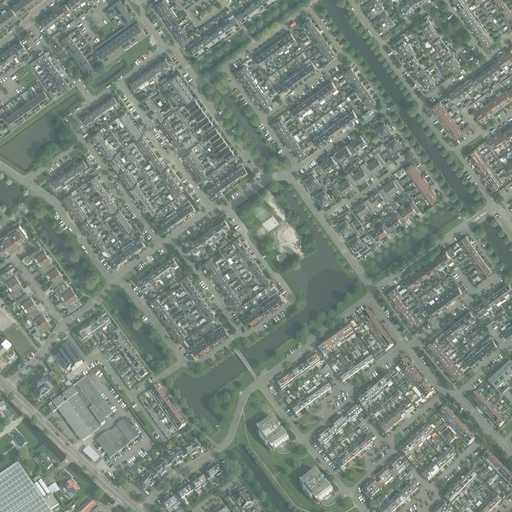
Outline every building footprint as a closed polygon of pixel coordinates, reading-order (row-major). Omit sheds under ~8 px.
[(70,0),(66,3),(73,12),(78,9),(70,0)] [(82,6),(77,0),(70,0),(78,9),(82,6)] [(133,18),(130,14),(133,12),(131,10),(129,12),(124,6),(127,4),(125,1),(122,3),(119,0),(111,6),(124,24),(133,18)] [(158,10),(166,4),(168,3),(165,0),(161,0),(154,5),(158,10)] [(260,8),(261,9),(264,7),(259,0),(257,0),(254,2),(259,9),(260,8)] [(365,6),(366,7),(366,8),(368,11),(379,3),(376,0),(368,0),(367,1),(368,3),(365,6)] [(410,12),(417,7),(411,0),(409,0),(408,1),(407,0),(405,0),(402,1),(410,12)] [(468,3),(465,0),(462,0),(456,5),(459,9),(467,4),(468,3)] [(502,0),(497,0),(492,4),(495,8),(504,2),(502,0)] [(22,11),(26,8),(21,1),(16,3),(22,11)] [(397,9),(403,18),(410,12),(402,1),(399,5),(400,7),(397,9)] [(259,9),(254,2),(250,6),(255,13),(259,11),(258,10),(259,9)] [(505,4),(506,4),(504,2),(495,8),(498,12),(499,11),(507,6),(505,4)] [(16,3),(12,7),(17,14),(22,11),(16,3)] [(371,14),(372,16),(376,13),(377,16),(385,10),(382,6),(381,7),(379,3),(368,11),(371,14)] [(71,13),(65,4),(61,7),(66,15),(69,13),(69,14),(71,14),(71,13)] [(161,14),(170,8),(166,4),(158,10),(161,14)] [(462,13),(469,8),(467,4),(459,9),(462,13)] [(252,15),(252,16),(255,13),(250,6),(245,9),(250,16),(252,15)] [(508,8),(507,6),(499,11),(502,16),(510,10),(508,8)] [(66,15),(61,7),(56,10),(62,18),(66,15)] [(16,16),(11,8),(7,11),(12,19),(16,16)] [(164,19),(173,12),(170,8),(161,14),(164,19)] [(471,13),(473,12),(469,8),(462,13),(465,18),(471,13)] [(241,12),(246,19),(250,16),(245,9),(241,12)] [(52,13),(58,21),(62,18),(56,10),(52,13)] [(376,20),(377,22),(376,22),(379,26),(389,18),(387,15),(388,14),(385,10),(377,16),(379,18),(376,20)] [(511,13),(510,10),(502,16),(505,20),(511,14),(511,13)] [(2,14),(8,22),(12,19),(7,11),(2,14)] [(471,13),(465,18),(468,22),(477,15),(474,11),(473,12),(471,13)] [(167,23),(177,16),(173,12),(164,19),(167,23)] [(247,20),(246,19),(241,12),(236,15),(241,22),(243,21),(243,22),(247,20)] [(58,21),(52,13),(48,16),(54,24),(58,21)] [(471,26),(480,19),(477,15),(468,22),(471,26)] [(50,27),(54,24),(48,16),(44,19),(50,27)] [(239,24),(234,17),(229,20),(235,28),(238,26),(238,25),(239,24)] [(234,27),(235,28),(229,20),(227,18),(223,21),(230,30),(234,27)] [(396,25),(393,21),(392,21),(389,18),(379,26),(381,29),(382,29),(383,30),(386,28),(388,30),(396,25)] [(48,30),(50,28),(50,27),(44,19),(40,22),(46,31),(48,30)] [(301,25),(305,29),(313,24),(309,19),(301,25)] [(427,19),(419,25),(424,32),(433,26),(427,19)] [(474,30),(481,24),(483,24),(480,19),(471,26),(474,30)] [(175,20),(168,25),(171,29),(178,24),(175,20)] [(229,32),(229,31),(230,30),(223,21),(225,24),(221,27),(226,34),(229,32)] [(145,34),(141,27),(138,23),(98,52),(105,62),(145,34)] [(181,28),(178,24),(171,29),(174,33),(181,28)] [(305,29),(303,31),(306,35),(316,28),(313,24),(305,29)] [(484,28),(481,24),(474,30),(477,34),(484,28)] [(430,39),(438,33),(433,26),(424,32),(429,39),(430,39)] [(181,28),(174,33),(177,37),(184,32),(186,31),(183,27),(181,28)] [(222,36),(223,37),(226,34),(221,27),(216,30),(215,28),(221,37),(222,36)] [(221,39),(220,38),(221,37),(215,28),(211,31),(218,41),(221,39)] [(309,39),(311,38),(319,32),(316,28),(306,35),(309,39)] [(484,28),(477,34),(480,38),(487,33),(484,28)] [(218,41),(211,31),(206,35),(213,43),(217,40),(218,41)] [(182,40),(187,36),(184,32),(177,37),(180,42),(182,40)] [(314,42),(322,37),(319,32),(311,38),(314,42)] [(297,42),(290,33),(285,36),(291,44),(294,42),(294,43),(295,43),(297,42)] [(433,48),(435,46),(443,40),(438,33),(430,39),(429,39),(428,40),(433,48)] [(483,42),(489,38),(490,37),(487,33),(480,38),(483,42)] [(72,39),(69,35),(62,40),(65,44),(72,39)] [(213,43),(206,35),(202,38),(209,47),(212,45),(211,44),(213,43)] [(291,44),(285,36),(281,39),(287,47),(291,44)] [(400,39),(393,44),(398,51),(407,45),(409,43),(405,37),(403,36),(402,38),(401,38),(400,39)] [(322,37),(314,42),(317,47),(325,41),(322,37)] [(198,41),(199,42),(204,49),(205,48),(206,49),(209,47),(202,38),(198,41)] [(483,42),(486,47),(492,42),(489,38),(483,42)] [(75,43),(73,40),(72,39),(65,44),(68,49),(75,43)] [(281,39),(280,40),(277,43),(282,50),(284,52),(288,49),(287,47),(281,39)] [(438,51),(446,45),(443,40),(435,46),(438,51)] [(20,41),(16,44),(22,53),(26,50),(20,41)] [(321,51),(328,46),(325,41),(317,47),(321,51)] [(203,51),(203,50),(204,49),(199,42),(195,46),(193,43),(200,53),(203,51)] [(68,49),(71,53),(78,47),(75,43),(68,49)] [(196,55),(197,56),(200,53),(193,43),(188,46),(190,49),(188,51),(191,55),(193,53),(195,56),(196,55)] [(272,46),(278,53),(282,50),(277,43),(272,46)] [(409,43),(407,45),(398,51),(404,58),(412,52),(414,50),(409,43)] [(21,54),(22,53),(16,44),(11,47),(17,55),(20,53),(21,54)] [(443,58),(451,52),(446,45),(438,51),(443,58)] [(278,53),(272,46),(268,49),(274,57),(278,53)] [(324,56),(332,50),(328,46),(321,51),(324,56)] [(15,58),(14,57),(17,55),(11,47),(7,50),(14,59),(15,58)] [(74,57),(81,52),(78,47),(71,53),(74,57)] [(274,57),(268,49),(264,52),(269,60),(274,57)] [(11,59),(12,60),(14,59),(7,50),(3,53),(9,61),(11,59)] [(327,60),(335,54),(332,50),(324,56),(327,60)] [(77,61),(84,56),(81,52),(74,57),(77,61)] [(269,60),(264,52),(259,55),(265,63),(269,60)] [(417,59),(412,52),(404,58),(409,65),(417,59)] [(448,65),(456,59),(451,52),(443,58),(448,65)] [(3,53),(0,55),(0,57),(6,65),(10,62),(9,61),(3,53)] [(34,61),(38,65),(38,64),(48,58),(44,53),(34,61)] [(506,53),(502,56),(507,63),(511,60),(506,53)] [(255,58),(260,66),(265,63),(259,55),(255,58)] [(80,65),(87,60),(84,56),(77,61),(80,65)] [(503,67),(503,66),(507,63),(502,56),(497,59),(498,61),(499,61),(503,67)] [(43,68),(51,62),(48,58),(38,64),(39,66),(41,65),(43,68)] [(167,62),(165,58),(160,62),(167,71),(171,67),(174,65),(171,62),(170,61),(169,61),(168,61),(167,62)] [(420,63),(417,59),(409,65),(412,69),(420,63)] [(453,72),(461,66),(456,59),(448,65),(453,72)] [(83,69),(90,64),(87,60),(80,65),(83,69)] [(316,68),(310,61),(306,64),(311,72),(316,68)] [(498,61),(494,64),(499,71),(504,68),(503,66),(503,67),(499,61),(498,61)] [(45,73),(54,66),(51,62),(43,68),(45,71),(44,71),(45,73)] [(167,71),(160,62),(156,65),(161,72),(165,69),(167,71)] [(425,70),(420,63),(412,69),(417,76),(425,70)] [(86,74),(93,68),(90,64),(83,69),(86,74)] [(311,72),(306,64),(301,67),(307,75),(311,72)] [(499,71),(494,64),(490,67),(495,74),(499,71)] [(161,72),(156,65),(152,68),(157,75),(161,72)] [(49,76),(57,70),(54,66),(45,73),(46,74),(47,73),(49,76)] [(244,66),(235,72),(239,77),(249,70),(246,67),(244,66)] [(307,75),(301,67),(297,71),(302,78),(307,75)] [(495,74),(490,67),(485,70),(491,78),(495,74)] [(154,80),(158,77),(157,75),(152,68),(147,71),(154,80)] [(351,68),(343,73),(347,78),(354,72),(351,68)] [(51,81),(60,75),(57,70),(49,76),(51,79),(50,80),(51,81)] [(239,77),(242,81),(252,74),(249,70),(239,77)] [(425,70),(417,76),(422,83),(432,77),(429,73),(427,74),(425,70)] [(491,78),(485,70),(481,74),(486,81),(491,78)] [(148,81),(149,83),(154,80),(147,71),(143,74),(148,81)] [(302,78),(297,71),(293,74),(298,81),(302,78)] [(347,78),(350,82),(358,77),(354,72),(347,78)] [(148,81),(143,74),(139,77),(144,84),(148,81)] [(252,74),(242,81),(245,86),(253,80),(255,79),(252,74)] [(298,81),(293,74),(288,77),(294,84),(298,81)] [(477,77),(482,84),(486,81),(481,74),(477,77)] [(55,85),(63,79),(60,75),(51,81),(52,83),(53,82),(55,85)] [(177,75),(168,81),(171,85),(180,79),(177,75)] [(144,84),(139,77),(134,81),(139,87),(144,84)] [(294,84),(288,77),(284,80),(289,87),(294,84)] [(353,86),(353,87),(361,81),(358,77),(350,82),(348,83),(351,88),(353,86)] [(433,81),(434,80),(432,77),(422,83),(427,91),(428,90),(431,88),(434,86),(435,85),(433,81)] [(476,86),(477,87),(482,84),(477,77),(472,80),(476,86)] [(472,80),(471,78),(467,82),(472,89),(476,86),(477,87),(476,86),(472,80)] [(57,90),(66,83),(63,79),(55,85),(57,88),(56,88),(57,90)] [(172,91),(183,83),(180,79),(171,85),(174,90),(172,91)] [(245,86),(248,90),(256,84),(258,83),(255,79),(253,80),(245,86)] [(285,91),(289,87),(284,80),(280,83),(285,91)] [(140,89),(139,88),(139,87),(134,81),(129,84),(132,87),(131,88),(130,90),(133,94),(140,89)] [(339,91),(332,81),(327,85),(333,92),(334,94),(339,91)] [(354,92),(364,85),(361,81),(353,87),(356,91),(354,92)] [(472,89),(467,82),(462,85),(468,92),(472,89)] [(59,90),(61,93),(69,87),(66,83),(57,90),(58,91),(59,90)] [(176,92),(178,94),(186,88),(183,83),(172,91),(174,93),(176,92)] [(275,87),(280,94),(285,91),(280,83),(275,87)] [(252,94),(259,89),(256,84),(248,90),(252,94)] [(333,92),(327,85),(323,88),(328,96),(333,92)] [(354,92),(358,96),(367,90),(364,85),(354,92)] [(468,92),(462,85),(458,88),(463,95),(468,92)] [(259,89),(252,94),(255,99),(262,93),(265,91),(262,87),(259,89)] [(178,94),(181,98),(189,92),(186,88),(178,94)] [(330,98),(328,96),(323,88),(318,91),(325,101),(330,98)] [(463,95),(458,88),(454,91),(460,99),(464,96),(463,95)] [(358,96),(361,101),(362,100),(370,94),(367,90),(358,96)] [(507,92),(506,90),(502,93),(507,100),(511,97),(511,98),(511,97),(507,92)] [(44,101),(49,98),(43,91),(39,94),(44,101)] [(325,101),(318,91),(314,94),(321,104),(325,101)] [(460,100),(459,99),(460,99),(454,91),(449,94),(454,101),(456,103),(460,100)] [(496,94),(497,96),(503,103),(507,100),(502,93),(500,91),(496,94)] [(181,102),(182,104),(193,97),(189,92),(181,98),(182,101),(181,102)] [(268,96),(266,98),(262,93),(255,99),(258,103),(268,96)] [(39,94),(35,97),(40,104),(44,101),(39,94)] [(321,104),(314,94),(310,97),(317,107),(321,104)] [(373,98),(370,94),(362,100),(366,104),(373,98)] [(148,95),(141,100),(144,105),(151,100),(148,95)] [(108,99),(113,106),(114,108),(115,107),(115,106),(115,105),(118,103),(120,102),(117,98),(116,98),(115,98),(113,96),(108,99)] [(272,103),(271,101),(268,96),(258,103),(261,108),(264,106),(265,108),(272,103)] [(503,103),(497,96),(493,99),(498,107),(503,103)] [(36,107),(40,104),(35,97),(31,100),(36,107)] [(317,107),(310,97),(305,100),(312,110),(317,107)] [(184,106),(187,110),(189,109),(197,103),(194,98),(184,106)] [(366,104),(369,109),(377,103),(373,98),(366,104)] [(113,106),(108,99),(104,102),(109,109),(113,106)] [(498,107),(493,99),(489,103),(494,110),(498,107)] [(32,110),(36,107),(31,100),(27,103),(32,110)] [(148,109),(154,104),(151,100),(144,105),(148,109)] [(312,110),(305,100),(301,104),(307,111),(311,108),(312,110)] [(454,138),(455,137),(455,139),(463,133),(461,131),(440,101),(432,107),(454,138)] [(109,109),(104,102),(100,106),(105,112),(109,109)] [(28,113),(32,110),(27,103),(22,106),(28,113)] [(190,115),(193,113),(200,107),(197,103),(189,109),(187,110),(190,115)] [(489,113),(490,113),(494,110),(489,103),(484,106),(485,108),(485,107),(489,113)] [(151,114),(158,109),(154,104),(148,109),(151,114)] [(307,111),(301,104),(297,107),(302,115),(307,111)] [(22,106),(18,109),(24,116),(28,113),(22,106)] [(105,112),(100,106),(95,109),(100,116),(105,112)] [(193,113),(196,117),(204,112),(200,107),(193,113)] [(303,116),(302,115),(297,107),(292,110),(298,118),(301,116),(301,117),(303,116)] [(485,107),(485,108),(481,111),(486,118),(491,114),(490,113),(489,113),(485,107)] [(19,119),(24,116),(18,109),(14,112),(19,119)] [(100,116),(95,109),(91,112),(96,119),(100,116)] [(154,118),(161,113),(158,109),(151,114),(154,118)] [(353,120),(357,117),(352,110),(348,113),(353,120)] [(476,114),(482,121),(486,118),(481,111),(476,114)] [(15,122),(19,119),(14,112),(10,115),(15,122)] [(96,119),(91,112),(86,115),(91,122),(96,119)] [(125,112),(118,117),(121,122),(128,117),(125,112)] [(199,122),(207,116),(204,112),(196,117),(194,119),(197,123),(199,122)] [(344,116),(343,116),(348,123),(353,120),(348,113),(347,113),(346,112),(343,115),(344,116)] [(157,122),(164,117),(161,113),(154,118),(157,122)] [(6,118),(11,125),(15,122),(10,115),(6,118)] [(93,124),(91,122),(86,115),(82,118),(88,127),(93,124)] [(275,122),(273,124),(276,129),(284,123),(281,119),(282,118),(282,117),(282,116),(281,115),(274,120),(275,122)] [(210,120),(207,116),(199,122),(202,126),(210,120)] [(344,126),(348,123),(343,116),(339,119),(344,126)] [(128,117),(121,122),(124,126),(131,121),(128,117)] [(168,117),(158,124),(162,129),(169,124),(169,123),(171,122),(168,117)] [(337,117),(333,120),(340,130),(344,126),(339,119),(337,117)] [(202,126),(200,127),(203,132),(204,131),(205,132),(207,131),(206,130),(213,125),(210,120),(202,126)] [(334,122),(330,125),(335,133),(340,130),(333,120),(334,122)] [(131,121),(124,126),(127,131),(134,126),(131,121)] [(279,133),(287,127),(284,123),(276,129),(279,133)] [(375,132),(377,131),(379,134),(389,127),(387,124),(386,125),(384,123),(379,127),(377,124),(372,128),(375,132)] [(172,128),(169,124),(162,129),(165,133),(172,128)] [(326,129),(331,136),(335,133),(330,125),(326,129)] [(134,126),(127,131),(130,135),(137,130),(134,126)] [(172,128),(165,133),(168,137),(175,132),(177,131),(174,126),(172,128)] [(218,132),(215,127),(207,133),(210,137),(210,138),(218,132)] [(283,137),(290,132),(287,127),(279,133),(283,137)] [(381,137),(379,138),(383,143),(388,139),(386,136),(391,132),(390,130),(391,130),(389,127),(379,134),(381,137)] [(321,132),(327,139),(331,136),(326,129),(321,132)] [(134,139),(141,134),(137,130),(130,135),(134,139)] [(507,130),(502,133),(508,140),(511,137),(507,130)] [(98,131),(91,136),(94,141),(101,136),(98,131)] [(178,137),(175,132),(168,137),(171,142),(178,137)] [(211,144),(213,142),(214,142),(221,136),(218,132),(210,138),(210,137),(208,139),(211,144)] [(286,142),(294,136),(290,132),(283,137),(286,142)] [(327,139),(321,132),(317,135),(322,142),(327,139)] [(360,135),(358,136),(358,135),(355,137),(361,146),(366,143),(367,144),(369,142),(363,133),(361,135),(360,135)] [(498,136),(496,133),(492,137),(499,146),(503,143),(498,136)] [(502,133),(498,136),(503,143),(505,146),(509,143),(508,140),(502,133)] [(180,135),(178,137),(171,142),(174,146),(181,141),(180,138),(182,137),(180,135)] [(312,138),(318,146),(322,142),(317,135),(312,138)] [(105,140),(104,140),(101,136),(94,141),(98,145),(105,140)] [(142,136),(135,141),(133,143),(136,147),(145,141),(142,136)] [(217,146),(224,141),(221,136),(214,142),(217,146)] [(289,146),(297,141),(294,136),(286,142),(289,146)] [(355,153),(358,151),(357,150),(361,146),(355,137),(352,139),(353,140),(351,142),(349,144),(355,153)] [(487,140),(494,150),(499,146),(492,137),(487,140)] [(385,146),(387,145),(390,149),(400,142),(398,139),(397,140),(395,138),(390,142),(388,139),(383,143),(385,146)] [(109,144),(105,140),(98,145),(101,150),(110,143),(109,144)] [(139,152),(148,145),(145,141),(136,147),(139,152)] [(219,151),(220,151),(228,145),(224,141),(217,146),(219,149),(217,150),(219,151)] [(300,145),(297,141),(289,146),(292,151),(300,145)] [(392,152),(390,153),(394,158),(399,154),(397,152),(402,148),(401,145),(402,145),(400,142),(390,149),(392,152)] [(113,147),(110,143),(101,150),(104,154),(113,147)] [(300,145),(292,151),(295,155),(303,149),(305,147),(302,143),(300,145)] [(344,147),(343,146),(340,148),(347,157),(352,153),(352,154),(355,153),(349,144),(346,146),(346,145),(344,147)] [(142,156),(151,149),(148,145),(139,152),(142,156)] [(228,145),(220,151),(223,155),(231,149),(228,145)] [(113,147),(104,154),(107,159),(116,152),(113,147)] [(469,158),(470,158),(471,159),(481,152),(477,147),(467,155),(469,158)] [(343,161),(342,160),(347,157),(340,148),(338,150),(338,151),(336,152),(337,153),(334,155),(338,160),(340,163),(343,161)] [(145,160),(155,154),(151,149),(142,156),(145,160)] [(226,160),(234,154),(231,149),(223,155),(226,160)] [(308,156),(306,154),(303,149),(295,155),(299,159),(301,158),(303,160),(308,156)] [(376,158),(372,161),(379,170),(383,167),(383,166),(385,164),(377,153),(376,150),(375,151),(376,153),(374,155),(376,158)] [(190,152),(182,157),(186,162),(195,155),(192,151),(190,152)] [(484,156),(482,154),(481,152),(471,159),(472,160),(471,161),(473,164),(481,158),(484,156)] [(151,163),(158,158),(155,154),(145,160),(146,161),(148,159),(151,163)] [(108,160),(112,165),(119,160),(115,155),(108,160)] [(186,162),(189,166),(199,159),(195,155),(186,162)] [(329,157),(329,156),(326,158),(332,167),(337,164),(335,161),(338,160),(334,155),(332,156),(331,156),(329,157)] [(484,156),(481,158),(473,164),(475,167),(476,166),(477,168),(487,161),(484,156)] [(119,160),(112,165),(115,169),(122,164),(124,163),(121,158),(119,160)] [(154,168),(161,163),(158,158),(151,163),(154,168)] [(322,163),(320,165),(326,174),(328,172),(328,171),(332,167),(326,158),(323,160),(324,161),(322,163)] [(202,164),(199,159),(189,166),(192,171),(202,164)] [(84,162),(83,160),(78,163),(85,172),(84,171),(91,166),(87,160),(84,162)] [(368,164),(366,162),(363,164),(371,174),(373,172),(374,173),(379,170),(372,161),(368,164)] [(479,173),(490,165),(487,161),(477,168),(478,169),(477,169),(479,173)] [(83,173),(85,172),(78,163),(74,166),(79,173),(82,171),(83,173)] [(152,169),(155,174),(157,173),(157,172),(164,167),(161,163),(154,168),(152,169)] [(118,174),(125,168),(122,164),(115,169),(118,174)] [(205,168),(202,164),(192,171),(195,175),(202,170),(205,168)] [(360,166),(362,168),(357,172),(364,181),(369,177),(368,176),(371,174),(363,164),(360,166)] [(412,164),(405,169),(409,175),(418,169),(414,165),(413,166),(412,164)] [(247,172),(242,165),(237,168),(243,175),(247,172)] [(482,176),(483,175),(484,176),(493,169),(490,165),(479,173),(482,176)] [(76,178),(80,175),(79,173),(74,166),(69,169),(76,178)] [(121,178),(128,173),(125,168),(118,174),(121,178)] [(243,175),(237,168),(233,171),(238,178),(243,175)] [(69,169),(65,172),(72,181),(76,178),(69,169)] [(160,180),(160,181),(169,174),(166,169),(159,174),(158,174),(157,175),(160,180)] [(409,175),(413,181),(420,176),(419,174),(421,173),(418,169),(409,175)] [(496,174),(495,171),(493,169),(484,176),(484,177),(483,178),(486,181),(496,174)] [(195,175),(199,180),(206,174),(202,170),(195,175)] [(306,183),(305,183),(307,186),(317,179),(313,174),(315,173),(313,170),(308,174),(310,177),(304,180),(306,183)] [(229,174),(234,182),(238,178),(233,171),(229,174)] [(359,183),(359,184),(364,181),(357,172),(354,174),(351,171),(348,174),(356,185),(359,183)] [(67,185),(72,181),(65,172),(61,176),(66,182),(66,183),(67,185)] [(124,182),(131,177),(128,173),(121,178),(124,182)] [(169,174),(160,181),(163,185),(172,178),(169,174)] [(224,178),(230,185),(234,182),(229,174),(224,178)] [(354,188),(353,187),(356,185),(348,174),(345,176),(347,179),(343,182),(350,191),(354,188)] [(488,185),(489,184),(490,185),(500,178),(496,174),(486,181),(488,185)] [(66,183),(66,182),(61,176),(56,179),(61,186),(66,183)] [(95,176),(87,182),(91,186),(98,181),(95,176)] [(417,187),(426,180),(423,176),(421,177),(420,176),(413,181),(417,187)] [(127,187),(135,182),(131,177),(124,182),(127,187)] [(167,189),(176,183),(172,178),(163,185),(165,184),(167,186),(166,187),(167,189)] [(220,181),(225,188),(230,185),(224,178),(220,181)] [(503,183),(500,178),(490,185),(491,186),(490,187),(492,190),(503,183)] [(52,182),(57,189),(61,186),(56,179),(52,182)] [(322,182),(320,184),(317,179),(307,186),(309,189),(310,188),(311,190),(317,186),(319,189),(324,185),(322,182)] [(396,179),(393,181),(393,180),(388,183),(395,192),(398,189),(401,192),(404,190),(396,179)] [(419,189),(421,192),(429,187),(428,186),(429,185),(426,180),(417,187),(416,188),(417,190),(419,189)] [(101,185),(98,181),(91,186),(94,190),(101,185)] [(216,184),(221,191),(225,188),(220,181),(216,184)] [(341,196),(344,194),(345,195),(350,191),(343,182),(339,185),(337,182),(333,184),(341,196)] [(168,191),(170,190),(172,192),(179,187),(176,183),(167,189),(168,191)] [(316,199),(318,201),(328,194),(326,191),(327,190),(325,187),(328,185),(326,183),(324,185),(319,189),(321,192),(315,196),(317,198),(316,199)] [(383,186),(384,187),(381,189),(389,200),(393,198),(391,195),(395,192),(388,183),(383,186)] [(136,184),(129,189),(132,194),(141,188),(141,187),(140,189),(136,184)] [(211,187),(216,194),(221,191),(216,184),(211,187)] [(94,190),(97,195),(104,190),(101,185),(94,190)] [(173,198),(182,192),(179,187),(172,192),(173,195),(171,196),(173,198)] [(207,190),(212,198),(216,194),(211,187),(207,190)] [(425,198),(434,192),(431,187),(430,188),(429,187),(421,192),(425,198)] [(143,193),(144,192),(141,188),(132,194),(136,198),(143,193)] [(379,191),(378,190),(373,194),(380,203),(384,200),(386,203),(389,200),(381,189),(379,191)] [(107,194),(104,190),(97,195),(100,199),(107,194)] [(143,193),(136,198),(139,203),(146,197),(148,196),(145,191),(144,192),(143,193)] [(437,196),(434,192),(425,198),(423,200),(427,206),(437,198),(436,197),(437,196)] [(111,198),(107,194),(100,199),(103,204),(111,198)] [(333,198),(331,199),(328,194),(318,201),(320,204),(321,203),(322,205),(328,201),(330,204),(335,201),(333,198)] [(369,197),(369,198),(367,200),(375,211),(378,209),(376,206),(380,203),(373,194),(369,197)] [(69,195),(62,200),(65,205),(72,199),(69,195)] [(142,207),(149,202),(146,197),(139,203),(142,207)] [(74,198),(72,200),(72,199),(65,205),(68,209),(77,202),(74,198)] [(111,198),(103,204),(107,208),(114,203),(111,198)] [(195,210),(188,200),(184,203),(191,213),(195,210)] [(364,202),(363,201),(359,204),(365,213),(369,210),(371,213),(375,211),(367,200),(364,202)] [(412,201),(410,203),(411,204),(406,208),(411,215),(416,212),(417,213),(419,211),(412,201)] [(77,202),(68,209),(72,213),(79,208),(81,207),(77,202)] [(155,204),(152,206),(149,202),(142,207),(145,211),(155,204)] [(110,212),(117,207),(114,203),(107,208),(110,212)] [(185,206),(181,209),(186,216),(191,213),(184,203),(183,203),(185,206)] [(148,216),(158,209),(155,204),(145,211),(148,216)] [(363,219),(361,216),(365,213),(359,204),(354,207),(355,208),(352,211),(360,221),(363,219)] [(75,218),(82,213),(79,208),(72,213),(75,218)] [(411,215),(406,208),(399,213),(405,222),(407,220),(406,219),(411,215)] [(181,209),(177,212),(182,219),(186,216),(181,209)] [(119,210),(112,215),(115,220),(122,215),(119,210)] [(171,213),(178,222),(182,219),(177,212),(176,212),(175,210),(171,213)] [(78,222),(85,217),(82,213),(75,218),(78,222)] [(178,222),(171,213),(167,217),(173,226),(178,222)] [(402,223),(405,222),(399,213),(391,218),(397,226),(402,222),(402,223)] [(122,215),(115,220),(118,224),(125,219),(122,215)] [(339,228),(338,229),(340,232),(350,224),(347,221),(349,220),(346,216),(341,219),(343,222),(337,226),(339,228)] [(162,220),(164,221),(163,222),(169,229),(173,226),(167,217),(162,220)] [(390,217),(385,220),(386,222),(384,224),(390,232),(393,230),(392,229),(397,226),(391,218),(390,217)] [(120,230),(129,223),(125,219),(118,224),(117,225),(120,230)] [(87,220),(80,225),(83,230),(90,224),(87,220)] [(230,227),(224,220),(220,223),(225,230),(230,227)] [(162,229),(164,232),(169,229),(163,222),(159,225),(159,224),(158,223),(157,223),(155,223),(154,224),(159,230),(162,229)] [(123,234),(125,233),(132,228),(129,223),(120,230),(123,234)] [(223,236),(221,233),(225,230),(220,223),(215,226),(223,236)] [(94,226),(92,227),(90,224),(83,230),(86,234),(95,228),(94,226)] [(353,226),(352,227),(350,224),(340,232),(342,234),(343,233),(344,236),(350,232),(352,235),(357,231),(353,226)] [(388,234),(390,232),(384,224),(377,229),(382,236),(387,233),(388,234)] [(17,247),(25,241),(25,240),(28,238),(19,226),(16,228),(16,227),(7,233),(7,234),(4,237),(3,236),(0,238),(0,255),(1,257),(4,255),(4,256),(13,249),(16,246),(17,247)] [(215,226),(211,229),(218,239),(223,236),(215,226)] [(98,232),(95,228),(86,234),(89,238),(98,232)] [(214,242),(218,239),(211,229),(207,232),(213,240),(214,242)] [(375,243),(378,241),(377,240),(382,236),(377,229),(369,234),(375,243)] [(357,235),(359,234),(357,231),(352,235),(354,237),(348,241),(350,243),(349,244),(351,247),(361,240),(357,235)] [(98,232),(89,238),(93,243),(100,237),(102,236),(99,232),(98,232)] [(207,232),(202,235),(208,243),(208,244),(209,245),(214,242),(212,241),(213,240),(207,232)] [(135,242),(134,240),(141,249),(145,246),(142,242),(145,240),(141,236),(141,235),(140,235),(139,238),(140,239),(135,242)] [(203,246),(208,243),(202,235),(198,239),(203,246)] [(466,236),(458,242),(461,247),(469,241),(466,236)] [(103,242),(100,237),(93,243),(96,247),(103,242)] [(241,243),(238,238),(228,245),(232,250),(234,248),(241,243)] [(198,239),(194,242),(199,249),(201,251),(205,248),(203,246),(198,239)] [(103,242),(96,247),(99,252),(108,245),(105,240),(103,242)] [(130,243),(136,252),(141,249),(134,240),(130,243)] [(364,241),(362,242),(361,240),(351,247),(353,249),(354,249),(355,251),(357,249),(360,254),(369,248),(364,241)] [(464,251),(472,245),(469,241),(461,247),(464,251)] [(194,242),(189,245),(194,252),(199,249),(194,242)] [(125,246),(132,256),(136,252),(130,243),(125,246)] [(237,252),(245,247),(241,243),(234,248),(237,252)] [(468,256),(476,250),(472,245),(464,251),(462,253),(465,257),(467,256),(468,256)] [(121,250),(122,251),(127,259),(132,256),(125,246),(121,250)] [(31,260),(33,259),(36,263),(47,255),(44,251),(43,252),(40,247),(28,256),(31,260)] [(248,252),(245,247),(237,252),(236,254),(235,254),(238,258),(240,257),(248,252)] [(471,260),(479,254),(476,250),(468,256),(471,260)] [(127,259),(122,251),(118,255),(123,262),(127,259)] [(452,259),(446,251),(441,254),(447,263),(452,259)] [(241,263),(251,256),(248,252),(240,257),(243,261),(241,263)] [(447,263),(441,254),(437,258),(443,266),(447,263)] [(474,264),(482,259),(479,254),(471,260),(474,264)] [(39,267),(37,268),(40,272),(52,264),(49,260),(50,259),(47,255),(36,263),(39,267)] [(123,262),(118,255),(113,258),(119,265),(123,262)] [(244,267),(245,267),(254,260),(251,256),(241,263),(244,267)] [(181,265),(177,259),(175,260),(172,257),(168,260),(173,268),(178,264),(178,265),(179,265),(180,265),(181,265)] [(109,261),(114,268),(119,265),(113,258),(109,261)] [(210,258),(202,264),(206,268),(213,263),(210,258)] [(443,266),(437,258),(432,261),(438,269),(443,266)] [(477,269),(485,263),(482,259),(474,264),(477,269)] [(173,268),(168,260),(164,263),(169,271),(173,268)] [(245,267),(248,271),(257,265),(254,260),(245,267)] [(438,269),(432,261),(428,264),(434,272),(438,269)] [(218,266),(215,262),(213,263),(206,268),(209,273),(216,268),(218,266)] [(170,273),(169,271),(164,263),(159,267),(164,274),(166,276),(170,273)] [(479,274),(488,267),(485,263),(477,269),(476,270),(479,274)] [(56,267),(55,268),(52,264),(40,272),(44,277),(46,275),(49,279),(59,272),(56,267)] [(434,272),(428,264),(424,267),(430,275),(434,272)] [(260,269),(257,265),(248,271),(251,276),(260,269)] [(164,274),(159,267),(155,270),(160,277),(164,274)] [(430,275),(424,267),(419,270),(425,278),(430,275)] [(489,274),(492,272),(488,267),(479,274),(478,275),(481,279),(487,275),(489,274)] [(212,277),(220,272),(216,268),(209,273),(212,277)] [(254,280),(255,280),(263,273),(260,269),(251,276),(254,280)] [(160,277),(155,270),(151,273),(156,280),(160,277)] [(415,273),(421,282),(425,278),(419,270),(415,273)] [(5,284),(7,288),(18,280),(15,276),(14,276),(11,273),(8,275),(6,272),(0,276),(0,279),(4,284),(5,284)] [(61,277),(62,276),(59,272),(49,279),(46,281),(50,278),(53,282),(50,284),(53,288),(64,281),(61,277)] [(215,282),(223,276),(220,272),(212,277),(215,282)] [(146,276),(153,285),(157,282),(156,280),(151,273),(146,276)] [(258,284),(257,285),(267,278),(263,273),(255,280),(258,284)] [(416,285),(421,282),(415,273),(410,277),(416,285)] [(225,274),(223,276),(215,282),(219,286),(226,281),(226,280),(228,279),(225,274)] [(153,285),(146,276),(142,279),(148,288),(153,285),(152,285),(153,285)] [(186,276),(179,281),(182,286),(189,280),(186,276)] [(414,290),(418,287),(416,285),(410,277),(406,280),(414,290)] [(263,288),(270,282),(267,278),(257,285),(260,289),(263,288)] [(144,292),(148,288),(142,279),(137,283),(142,290),(141,290),(142,291),(142,292),(143,292),(144,292)] [(20,285),(21,284),(18,280),(7,288),(10,292),(9,292),(15,299),(21,295),(19,292),(23,289),(20,285)] [(182,286),(185,290),(192,285),(189,280),(182,286)] [(222,290),(229,285),(226,281),(219,286),(222,290)] [(65,282),(54,290),(62,301),(74,293),(71,288),(70,289),(65,282)] [(185,290),(188,294),(196,289),(192,285),(185,290)] [(232,289),(229,285),(222,290),(225,295),(232,289)] [(458,296),(462,293),(457,286),(453,289),(458,296)] [(396,287),(393,289),(387,294),(390,298),(399,292),(396,287)] [(504,287),(500,290),(504,296),(506,298),(510,295),(509,293),(504,287)] [(232,289),(225,295),(228,299),(235,294),(238,292),(235,288),(232,289)] [(199,294),(196,289),(188,294),(191,299),(199,294)] [(458,296),(453,289),(448,292),(453,299),(458,296)] [(500,290),(495,293),(500,299),(501,301),(506,298),(504,296),(500,290)] [(272,295),(274,297),(279,304),(283,301),(278,294),(277,292),(272,295)] [(399,292),(390,298),(393,302),(400,298),(402,296),(399,292)] [(453,299),(448,292),(444,296),(449,303),(453,299)] [(76,298),(77,297),(74,293),(62,301),(70,313),(81,305),(76,298)] [(500,299),(495,293),(491,296),(496,304),(501,301),(500,299)] [(19,306),(20,305),(23,309),(34,301),(31,297),(30,298),(27,294),(16,301),(19,306)] [(191,299),(195,303),(202,298),(199,294),(191,299)] [(231,303),(238,298),(235,294),(228,299),(231,303)] [(449,303),(444,296),(440,299),(445,306),(449,303)] [(496,304),(491,296),(486,299),(491,306),(495,303),(496,304)] [(157,297),(150,302),(153,307),(160,301),(157,297)] [(269,301),(274,307),(279,304),(274,297),(269,301)] [(195,303),(198,308),(205,302),(202,298),(195,303)] [(234,308),(242,303),(238,298),(231,303),(234,308)] [(269,301),(268,298),(263,301),(270,311),(274,307),(269,301)] [(397,307),(403,302),(400,298),(393,302),(397,307)] [(445,306),(440,299),(435,302),(440,309),(445,306)] [(491,306),(486,299),(482,302),(487,309),(491,306)] [(36,306),(37,306),(34,301),(23,309),(26,313),(25,314),(28,318),(39,310),(36,306)] [(156,311),(164,306),(160,301),(153,307),(156,311)] [(266,314),(270,311),(263,301),(259,304),(266,314)] [(208,307),(205,302),(198,308),(201,312),(208,307)] [(400,311),(406,307),(403,302),(397,307),(400,311)] [(440,309),(435,302),(431,305),(436,312),(440,309)] [(488,311),(487,309),(482,302),(478,306),(484,314),(488,311)] [(259,305),(255,308),(256,310),(261,317),(266,314),(259,304),(259,305)] [(426,308),(431,315),(436,312),(431,305),(426,308)] [(159,315),(167,310),(164,306),(156,311),(159,315)] [(479,317),(484,314),(478,306),(473,309),(478,315),(479,317)] [(211,311),(208,307),(201,312),(204,316),(211,311)] [(403,316),(409,311),(406,307),(400,311),(403,316)] [(169,309),(167,310),(159,315),(163,320),(170,314),(168,312),(170,310),(169,309)] [(42,314),(39,310),(28,318),(31,322),(32,322),(35,326),(46,318),(42,314)] [(257,320),(261,317),(256,310),(252,313),(257,320)] [(410,310),(409,311),(403,316),(406,320),(415,314),(414,315),(410,310)] [(207,321),(215,316),(211,311),(204,316),(207,321)] [(368,311),(360,317),(363,321),(371,315),(368,311)] [(472,323),(476,319),(470,311),(465,315),(471,321),(472,323)] [(252,323),(257,320),(252,313),(248,316),(252,323)] [(166,324),(173,319),(170,314),(163,320),(166,324)] [(242,318),(243,320),(248,327),(252,323),(248,316),(247,316),(246,314),(245,315),(245,316),(242,318)] [(418,318),(415,314),(406,320),(409,324),(418,318)] [(111,323),(109,322),(104,315),(100,318),(106,327),(111,323)] [(366,326),(375,320),(371,315),(363,321),(366,326)] [(472,323),(471,321),(465,315),(461,318),(466,324),(468,326),(468,327),(472,323)] [(48,323),(49,322),(46,318),(35,326),(38,330),(34,332),(38,337),(41,335),(40,334),(51,327),(48,323)] [(106,327),(100,318),(95,321),(101,328),(102,330),(107,327),(106,327)] [(413,329),(419,324),(421,323),(418,318),(409,324),(413,329)] [(468,326),(466,324),(461,318),(457,322),(464,329),(468,326)] [(169,328),(176,323),(173,319),(166,324),(169,328)] [(370,330),(378,324),(375,320),(366,326),(370,330)] [(101,328),(95,321),(91,324),(96,331),(101,328)] [(464,329),(457,322),(453,325),(459,333),(464,329)] [(172,333),(179,328),(176,323),(169,328),(172,333)] [(96,331),(91,324),(87,327),(92,335),(96,331)] [(373,334),(381,328),(378,324),(370,330),(373,334)] [(355,334),(348,325),(344,328),(350,338),(355,334)] [(455,336),(459,334),(459,333),(453,325),(449,329),(455,336)] [(507,327),(502,331),(507,338),(511,335),(507,328),(505,325),(505,326),(507,327)] [(228,334),(222,326),(217,329),(224,337),(228,334)] [(92,335),(87,327),(82,331),(87,338),(92,335)] [(172,333),(175,337),(182,332),(179,328),(172,333)] [(344,328),(339,332),(346,341),(350,338),(344,328)] [(376,339),(384,333),(381,328),(373,334),(376,339)] [(219,331),(214,334),(219,341),(224,337),(217,329),(219,331)] [(455,336),(449,329),(445,332),(450,338),(451,340),(452,340),(456,337),(455,336)] [(89,340),(87,338),(82,331),(78,334),(79,336),(77,338),(82,345),(89,340)] [(178,342),(179,342),(186,337),(182,332),(175,337),(178,342)] [(342,344),(346,341),(339,332),(335,335),(341,343),(342,344)] [(379,343),(387,337),(384,333),(376,339),(379,343)] [(215,344),(219,341),(214,334),(210,337),(215,344)] [(119,335),(112,340),(115,345),(122,340),(119,335)] [(336,346),(341,343),(342,344),(341,343),(335,335),(331,338),(336,346)] [(210,347),(215,344),(210,337),(205,340),(210,347)] [(381,348),(390,342),(387,337),(379,343),(377,344),(380,349),(381,348)] [(204,338),(200,341),(206,350),(210,347),(205,340),(204,338)] [(336,346),(331,338),(326,341),(332,349),(336,346)] [(487,342),(493,349),(497,345),(492,338),(487,342)] [(115,345),(117,348),(115,349),(116,350),(118,349),(125,344),(122,340),(115,345)] [(431,351),(438,345),(439,344),(435,340),(427,347),(431,351)] [(493,349),(487,342),(486,340),(481,343),(489,352),(493,349)] [(6,341),(1,346),(7,351),(12,347),(6,341)] [(199,341),(195,344),(202,353),(206,350),(200,341),(199,341)] [(328,352),(332,349),(326,341),(322,344),(328,352)] [(384,350),(385,352),(394,346),(390,342),(381,348),(382,350),(383,350),(384,350)] [(477,347),(479,349),(485,356),(489,352),(481,343),(477,347)] [(60,353),(56,356),(67,371),(71,368),(72,370),(82,363),(69,344),(59,351),(60,353)] [(121,354),(129,348),(125,344),(118,349),(121,354)] [(190,347),(197,357),(202,353),(195,344),(190,347)] [(323,356),(324,357),(329,354),(328,352),(322,344),(317,348),(323,356)] [(431,351),(435,355),(443,348),(439,344),(438,345),(431,351)] [(473,350),(475,352),(481,359),(485,356),(479,349),(477,347),(473,350)] [(122,360),(124,358),(132,353),(129,348),(121,354),(119,355),(122,360)] [(438,359),(445,353),(446,353),(443,348),(435,355),(438,359)] [(363,355),(365,357),(369,364),(374,361),(367,352),(363,355)] [(475,352),(471,356),(476,363),(481,359),(475,352)] [(128,362),(135,357),(132,353),(124,358),(128,362)] [(315,356),(313,353),(309,356),(316,366),(321,362),(321,363),(322,363),(324,361),(318,353),(315,356)] [(441,363),(449,357),(446,353),(445,353),(438,359),(441,363)] [(476,363),(471,356),(469,354),(465,357),(472,366),(476,363)] [(307,362),(304,364),(308,370),(308,371),(316,366),(309,356),(305,359),(307,362)] [(131,367),(138,361),(135,357),(128,362),(131,367)] [(369,364),(365,357),(360,361),(365,367),(369,364)] [(449,357),(441,363),(445,368),(452,362),(453,361),(449,357)] [(360,361),(359,359),(355,363),(360,370),(365,367),(360,361)] [(405,360),(397,367),(401,371),(409,364),(405,360)] [(134,371),(141,366),(138,361),(131,367),(134,371)] [(456,365),(455,366),(452,362),(445,368),(448,372),(455,366),(456,365)] [(511,363),(510,362),(488,383),(496,391),(511,375),(511,363)] [(360,370),(355,363),(351,366),(356,373),(360,370)] [(300,367),(298,364),(294,367),(301,376),(308,371),(308,370),(304,364),(300,367)] [(409,364),(401,371),(404,375),(412,369),(409,364)] [(456,365),(455,366),(448,372),(452,376),(459,370),(460,369),(456,365)] [(135,377),(144,370),(141,366),(134,371),(137,375),(135,377)] [(346,369),(352,376),(356,373),(351,366),(346,369)] [(291,370),(292,372),(289,375),(294,381),(301,376),(294,367),(291,370)] [(347,380),(352,376),(346,369),(342,372),(343,373),(347,380)] [(408,379),(416,373),(412,369),(404,375),(408,379)] [(460,369),(459,370),(452,376),(455,380),(462,374),(464,373),(460,369)] [(138,382),(148,375),(144,370),(135,377),(138,382)] [(342,372),(341,371),(336,374),(343,383),(347,380),(343,373),(342,372)] [(416,373),(408,379),(411,383),(419,377),(416,373)] [(286,377),(284,375),(280,378),(287,387),(294,381),(289,375),(286,377)] [(392,382),(386,376),(382,379),(388,386),(392,382)] [(47,384),(42,377),(40,379),(39,378),(37,380),(37,381),(32,385),(32,386),(34,389),(34,388),(37,391),(46,384),(47,384)] [(415,388),(423,381),(419,377),(411,383),(415,388)] [(53,413),(59,409),(83,441),(92,435),(100,429),(99,428),(105,424),(103,421),(113,414),(86,378),(76,386),(73,388),(52,403),(48,406),(53,413)] [(281,389),(282,390),(287,387),(280,378),(276,380),(278,383),(274,385),(279,391),(281,389)] [(389,388),(388,386),(382,379),(378,383),(383,390),(384,391),(385,391),(389,388)] [(331,389),(325,381),(321,384),(326,392),(331,389)] [(416,394),(426,385),(423,381),(415,388),(412,389),(416,394)] [(315,386),(316,387),(316,388),(322,395),(326,392),(321,384),(319,383),(315,386)] [(384,391),(383,390),(378,383),(374,386),(379,393),(380,394),(384,391)] [(49,392),(51,390),(46,384),(37,391),(35,393),(37,396),(36,396),(38,399),(39,398),(39,399),(43,396),(44,397),(46,395),(46,394),(49,392)] [(419,398),(422,396),(430,389),(426,385),(416,394),(419,398)] [(157,386),(148,392),(152,398),(161,391),(157,386)] [(380,394),(379,393),(374,386),(369,390),(377,399),(381,395),(380,394)] [(311,390),(313,392),(318,399),(322,395),(316,388),(316,387),(311,390)] [(425,400),(433,393),(430,389),(422,396),(425,400)] [(377,399),(369,390),(365,393),(371,400),(375,396),(377,399)] [(156,402),(164,396),(161,391),(152,398),(156,402)] [(309,395),(313,402),(318,399),(313,392),(309,395)] [(482,396),(478,392),(471,398),(475,402),(482,396)] [(371,400),(365,393),(361,397),(367,403),(368,405),(373,402),(371,400)] [(303,397),(309,405),(313,402),(309,395),(308,394),(303,397)] [(164,396),(156,402),(159,407),(168,401),(164,396)] [(485,399),(482,396),(475,402),(478,406),(485,399)] [(299,400),(304,408),(309,405),(303,397),(299,400)] [(357,400),(363,407),(367,403),(361,397),(357,400)] [(489,403),(485,399),(478,406),(482,409),(489,403)] [(304,408),(299,400),(295,404),(300,411),(304,408)] [(163,412),(171,406),(168,401),(159,407),(163,412)] [(414,410),(408,402),(404,405),(410,413),(414,410)] [(290,407),(291,408),(295,415),(300,411),(295,404),(294,404),(294,403),(290,407)] [(489,403),(482,409),(485,413),(492,407),(489,403)] [(356,407),(354,405),(349,409),(355,417),(363,411),(358,405),(356,407)] [(410,413),(404,405),(400,409),(406,417),(410,413)] [(492,407),(485,413),(489,417),(497,409),(494,405),(492,407)] [(166,417),(175,411),(171,406),(163,412),(166,417)] [(446,408),(438,415),(442,419),(449,412),(446,408)] [(356,418),(355,417),(349,409),(344,413),(346,415),(344,417),(349,422),(351,420),(352,421),(356,418)] [(396,412),(402,420),(406,417),(400,409),(396,412)] [(489,417),(492,421),(499,414),(501,413),(497,409),(496,410),(489,417)] [(170,422),(178,415),(175,411),(166,417),(170,422)] [(402,420),(396,412),(391,416),(398,424),(402,420)] [(445,423),(453,416),(449,412),(442,419),(445,423)] [(503,418),(502,418),(499,414),(492,421),(496,424),(503,418)] [(173,427),(182,420),(178,415),(170,422),(172,424),(170,426),(171,428),(173,427)] [(335,420),(342,428),(349,422),(344,417),(342,419),(340,416),(335,420)] [(387,419),(394,427),(398,424),(391,416),(387,419)] [(445,423),(444,425),(447,429),(449,427),(457,420),(453,416),(445,423)] [(504,416),(502,418),(503,418),(496,424),(499,428),(506,422),(508,420),(504,416)] [(281,425),(280,424),(279,426),(273,418),(269,422),(268,421),(267,421),(266,421),(266,422),(266,423),(259,428),(258,428),(257,428),(257,429),(257,430),(256,431),(259,436),(259,437),(261,440),(260,440),(264,445),(265,444),(267,448),(267,447),(271,453),(272,452),(273,452),(274,452),(275,452),(275,451),(275,450),(289,440),(283,432),(285,431),(285,430),(285,429),(284,428),(283,427),(282,426),(281,425)] [(109,432),(97,441),(103,450),(110,459),(122,450),(130,444),(129,444),(139,437),(137,435),(139,433),(132,423),(130,424),(126,419),(117,426),(117,427),(109,433),(109,432)] [(394,427),(387,419),(383,423),(390,430),(394,427)] [(177,432),(186,425),(182,420),(173,427),(177,432)] [(330,424),(333,427),(330,429),(336,435),(343,429),(342,428),(335,420),(330,424)] [(453,431),(460,424),(457,420),(449,427),(453,431)] [(379,426),(385,434),(390,430),(383,423),(379,426)] [(460,424),(453,431),(457,435),(464,428),(460,424)] [(435,434),(427,425),(423,429),(431,437),(435,434)] [(328,430),(326,428),(321,432),(329,441),(333,437),(332,436),(335,434),(336,435),(330,429),(328,430)] [(464,428),(457,435),(460,439),(468,432),(464,428)] [(431,437),(423,429),(419,432),(426,440),(430,436),(431,437)] [(328,440),(329,441),(321,432),(317,436),(319,438),(316,440),(321,446),(328,440)] [(426,440),(419,432),(415,436),(422,443),(426,440)] [(464,443),(471,436),(468,432),(460,439),(464,443)] [(19,434),(14,439),(21,448),(27,443),(19,434)] [(372,443),(365,434),(361,437),(362,439),(368,446),(372,443)] [(422,443),(415,436),(411,440),(418,447),(422,443)] [(468,447),(475,440),(471,436),(464,443),(468,447)] [(358,442),(364,450),(368,446),(362,439),(358,442)] [(196,440),(188,444),(188,445),(194,455),(198,452),(197,450),(200,448),(197,442),(196,440)] [(418,447),(411,440),(407,443),(414,451),(418,447)] [(364,450),(358,442),(354,446),(360,453),(364,450)] [(414,451),(407,443),(403,447),(410,454),(414,451)] [(194,455),(188,445),(181,449),(185,457),(189,454),(190,457),(194,455)] [(89,446),(84,452),(96,464),(101,458),(89,446)] [(350,449),(357,456),(360,453),(354,446),(350,449)] [(456,456),(447,446),(443,450),(452,460),(456,456)] [(345,450),(347,452),(353,459),(357,456),(350,449),(349,447),(345,450)] [(406,458),(408,460),(412,456),(410,454),(403,447),(399,451),(406,458)] [(183,461),(181,459),(185,457),(181,449),(181,451),(179,452),(174,455),(179,464),(183,461)] [(443,450),(445,452),(441,456),(448,463),(452,460),(443,450)] [(343,456),(349,463),(353,459),(347,452),(343,456)] [(488,452),(482,459),(486,463),(492,456),(488,452)] [(165,457),(166,459),(165,460),(169,466),(173,463),(174,466),(179,464),(174,455),(173,455),(173,453),(169,455),(169,454),(165,457)] [(342,454),(338,457),(339,459),(345,466),(349,463),(343,456),(342,454)] [(43,455),(37,461),(46,471),(53,466),(43,455)] [(399,459),(398,457),(393,461),(401,470),(405,466),(406,467),(409,465),(401,456),(399,459)] [(448,463),(441,456),(437,460),(444,467),(448,463)] [(496,460),(492,456),(486,463),(489,467),(496,460)] [(339,459),(338,457),(337,457),(333,461),(332,461),(332,462),(333,462),(335,466),(336,464),(341,469),(345,466),(339,459)] [(166,468),(169,466),(165,460),(164,460),(162,458),(159,461),(159,462),(157,465),(158,466),(164,474),(168,471),(166,468)] [(435,458),(431,462),(433,463),(440,471),(444,467),(437,460),(435,458)] [(500,464),(496,460),(489,467),(493,470),(500,464)] [(403,471),(401,470),(393,461),(389,465),(390,466),(388,468),(396,477),(398,475),(397,474),(401,470),(402,472),(403,471)] [(440,471),(433,463),(429,467),(436,474),(440,471)] [(51,495),(43,501),(30,482),(18,464),(0,476),(0,511),(50,511),(58,506),(51,495)] [(215,467),(213,464),(209,467),(216,477),(224,472),(218,464),(215,467)] [(504,468),(500,464),(493,470),(497,474),(504,468)] [(158,466),(150,472),(155,477),(159,474),(161,477),(164,474),(158,466)] [(215,475),(216,477),(209,467),(205,470),(207,472),(204,475),(208,480),(215,475)] [(436,474),(429,467),(425,471),(432,478),(436,474)] [(386,470),(385,469),(381,473),(389,482),(393,478),(394,479),(396,477),(388,468),(386,470)] [(507,471),(504,468),(497,474),(501,478),(507,471)] [(477,476),(471,470),(467,474),(473,480),(477,476)] [(309,476),(309,477),(302,482),(301,482),(300,482),(300,483),(300,484),(299,485),(303,490),(305,493),(305,494),(308,498),(309,498),(312,501),(312,500),(316,505),(317,504),(317,505),(318,505),(319,505),(319,504),(320,504),(320,503),(319,502),(333,491),(327,484),(329,483),(328,482),(328,481),(327,481),(327,480),(326,478),(325,478),(324,477),(323,477),(322,478),(316,471),(311,475),(311,474),(310,474),(309,475),(309,476)] [(425,471),(421,474),(428,482),(432,478),(425,471)] [(499,480),(503,483),(511,475),(507,471),(499,480)] [(153,480),(155,477),(150,472),(150,473),(148,472),(147,472),(146,472),(146,473),(145,474),(145,475),(143,478),(152,486),(155,482),(153,480)] [(376,477),(377,478),(375,480),(383,489),(385,486),(384,485),(389,482),(381,473),(376,477)] [(473,480),(467,474),(463,478),(469,484),(473,480)] [(202,488),(207,484),(205,482),(208,480),(204,475),(200,477),(198,475),(195,477),(200,485),(202,488)] [(503,483),(507,487),(509,485),(511,482),(511,476),(511,475),(503,483)] [(191,480),(192,483),(189,485),(193,491),(194,490),(195,492),(201,487),(200,486),(200,485),(195,477),(191,480)] [(152,486),(143,478),(139,483),(137,485),(139,487),(144,491),(147,488),(149,490),(152,486)] [(469,484),(463,478),(459,482),(466,488),(469,484)] [(373,482),(372,481),(368,485),(376,493),(380,490),(381,491),(383,489),(375,480),(373,482)] [(70,481),(65,487),(73,495),(79,489),(76,485),(75,486),(70,481)] [(418,490),(410,482),(406,485),(408,487),(414,493),(418,490)] [(466,488),(459,482),(455,486),(462,492),(466,488)] [(55,483),(50,487),(55,494),(60,490),(55,483)] [(186,488),(184,485),(180,488),(186,496),(193,491),(189,485),(186,488)] [(373,498),(372,497),(376,493),(368,485),(363,489),(365,490),(362,492),(370,501),(373,498)] [(462,492),(455,486),(452,489),(458,496),(462,492)] [(414,493),(408,487),(404,491),(410,497),(414,493)] [(176,491),(178,493),(174,496),(179,501),(186,496),(180,488),(176,491)] [(458,496),(452,489),(448,493),(454,500),(458,496)] [(410,497),(404,491),(400,494),(406,501),(410,497)] [(234,501),(234,500),(238,505),(247,498),(244,493),(240,496),(238,493),(232,498),(234,501)] [(452,505),(456,501),(454,500),(448,493),(444,497),(452,505)] [(501,500),(495,494),(493,493),(490,497),(497,504),(501,500)] [(406,501),(400,494),(396,498),(402,504),(406,501)] [(165,498),(172,508),(173,509),(178,506),(180,504),(174,496),(171,498),(169,496),(165,498)] [(494,508),(497,504),(490,497),(486,500),(494,508)] [(166,510),(167,511),(172,508),(165,498),(161,501),(163,504),(160,506),(164,511),(166,510)] [(247,498),(238,505),(241,509),(240,510),(241,511),(244,511),(249,508),(247,506),(251,503),(247,498)] [(402,504),(396,498),(392,502),(398,508),(402,504)] [(89,499),(75,511),(89,511),(91,511),(92,511),(97,511),(100,510),(89,499)] [(490,511),(494,508),(486,500),(482,504),(490,511)] [(398,508),(392,502),(388,505),(394,511),(398,508)] [(443,505),(442,503),(438,508),(442,511),(450,511),(452,511),(454,511),(445,502),(443,505)]
